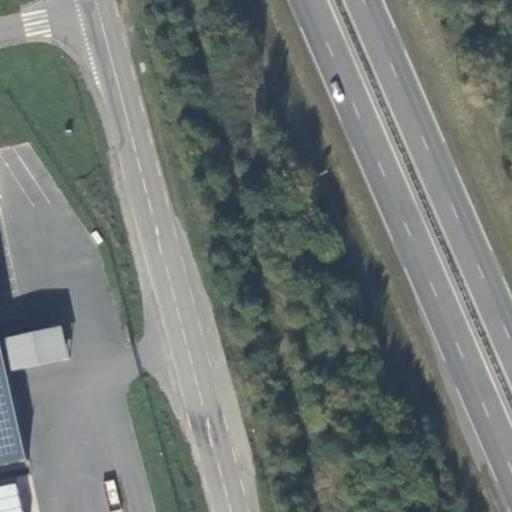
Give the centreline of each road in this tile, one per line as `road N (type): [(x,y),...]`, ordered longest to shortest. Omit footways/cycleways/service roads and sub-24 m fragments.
road 1 (tertiary): [(99,11),(232,511)]
road 2 (trunk): [(315,0),(511,468)]
road 3 (trunk): [(511,330),(373,0)]
